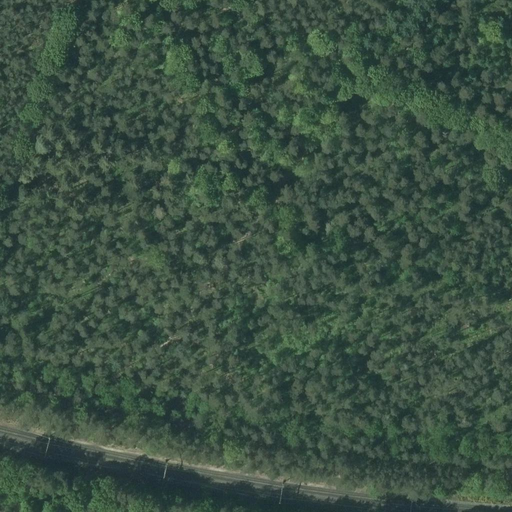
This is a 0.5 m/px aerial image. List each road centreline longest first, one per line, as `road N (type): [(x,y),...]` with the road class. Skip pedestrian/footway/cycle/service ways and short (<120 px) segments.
road 1 (track): [(365,71),(115,412)]
road 2 (track): [(115,412),(342,452),(511,466)]
road 3 (track): [(418,0),(365,71),(207,0)]
road 4 (track): [(22,157),(239,242)]
road 5 (track): [(0,212),(78,0)]
road 6 (track): [(365,71),(511,135)]
road 7 (track): [(0,482),(147,511)]
